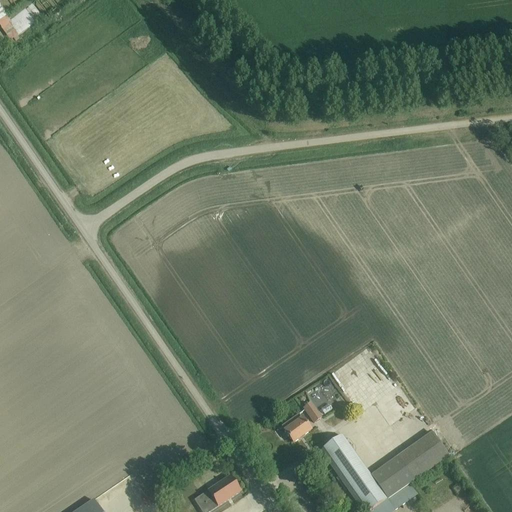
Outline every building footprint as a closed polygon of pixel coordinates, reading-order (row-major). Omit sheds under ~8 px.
[(0,7),(0,28),(11,43),(42,20),(32,6),(10,22),(0,7)] [(314,424),(321,420),(310,405),(304,410),(314,424)] [(282,428),(293,444),(311,432),(299,416),(282,428)] [(409,486),(414,482),(449,458),(432,434),(371,478),(342,438),(321,453),(361,511),(372,511),(388,502),(387,501),(409,486)] [(230,479),(195,502),(201,511),(211,511),(240,493),(230,479)] [(388,502),(374,511),(394,511),(410,501),(417,496),(409,486),(387,501),(388,502)] [(77,511),(100,511),(93,501),(77,511)]
